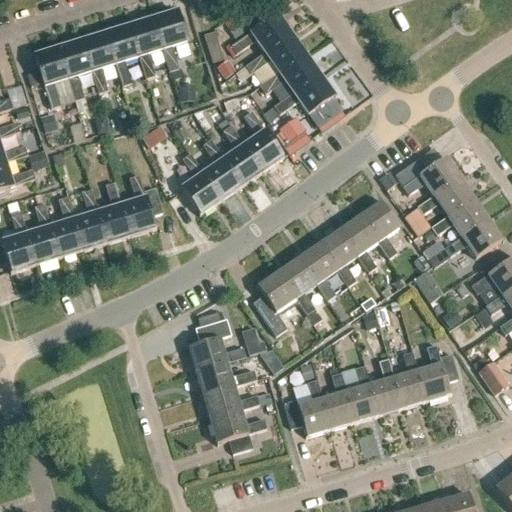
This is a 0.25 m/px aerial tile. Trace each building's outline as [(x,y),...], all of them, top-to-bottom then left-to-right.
[(178,14),(153,22),(163,54),(162,54),(169,76),(179,73),(172,51),(187,46),(177,16),(179,16),(178,14)] [(255,45),(264,57),(291,39),(276,17),(275,18),(275,19),(231,50),(236,58),(255,45)] [(153,22),(129,30),(139,61),(138,61),(145,84),(155,81),(148,58),(162,54),(163,54),(153,22)] [(243,22),(228,32),(235,42),(250,32),(243,22)] [(129,30),(105,37),(115,69),(122,91),(131,88),(124,66),(138,61),(139,61),(129,30)] [(214,35),(204,38),(206,46),(216,42),(215,39),(214,35)] [(105,37),(81,45),(91,76),(98,98),(107,95),(101,73),(115,69),(105,37)] [(270,65),(278,77),(279,78),(305,59),(291,39),(264,57),(245,70),(251,79),(270,65)] [(81,45),(58,52),(67,84),(74,106),(84,103),(77,81),(91,76),(81,45)] [(67,84),(58,52),(32,60),(33,61),(34,61),(38,75),(43,91),(50,113),(60,110),(53,88),(67,84)] [(284,85),(292,98),(293,99),(320,80),(305,59),(279,78),(278,77),(259,91),(265,99),(284,85)] [(224,83),(234,76),(235,75),(228,64),(227,64),(216,72),(224,83)] [(38,75),(27,78),(32,94),(43,91),(38,75)] [(293,99),(292,98),(274,111),(279,119),(298,106),(308,119),(333,101),(334,102),(335,101),(320,80),(293,99)] [(194,88),(178,89),(179,106),(195,105),(194,88)] [(11,107),(26,104),(23,89),(8,92),(11,107)] [(0,116),(12,113),(9,103),(0,106),(0,116)] [(14,114),(17,124),(29,120),(26,110),(14,114)] [(200,115),(193,118),(197,124),(203,120),(200,115)] [(244,149),(262,177),(284,162),(283,160),(282,161),(251,116),(243,122),(256,141),(244,149)] [(41,122),(40,122),(44,136),(45,135),(46,135),(54,133),(50,119),(42,121),(41,122)] [(283,136),(281,138),(288,147),(288,148),(285,150),(283,151),(289,159),(290,159),(311,144),(310,143),(305,136),(305,135),(298,125),(297,126),(283,136)] [(0,142),(20,137),(17,127),(0,132),(0,142)] [(158,130),(140,140),(147,151),(164,141),(158,130)] [(236,155),(223,163),(223,164),(241,191),(262,177),(244,149),(231,130),(222,136),(236,155)] [(83,135),(72,139),(74,147),(85,143),(83,135)] [(215,169),(203,177),(202,178),(221,205),(241,191),(223,164),(223,163),(210,144),(202,150),(215,169)] [(0,168),(5,167),(27,160),(24,151),(2,158),(0,151),(0,168)] [(43,155),(28,160),(33,174),(48,170),(43,155)] [(202,178),(203,177),(190,158),(182,164),(195,183),(181,192),(199,218),(198,219),(199,220),(221,205),(202,178)] [(424,189),(433,201),(460,183),(445,161),(444,162),(444,163),(426,175),(418,164),(394,180),(408,200),(424,189)] [(10,181),(5,167),(0,168),(0,194),(35,184),(32,174),(10,181)] [(386,194),(395,188),(388,177),(378,184),(386,194)] [(135,205),(121,209),(131,241),(156,233),(156,232),(154,232),(151,221),(162,217),(155,192),(143,196),(138,180),(129,183),(135,205)] [(438,209),(447,221),(447,222),(474,203),(460,183),(433,201),(416,212),(422,220),(438,209)] [(107,248),(131,241),(121,209),(115,187),(105,190),(112,212),(98,217),(97,217),(107,248)] [(97,217),(98,217),(91,194),(81,197),(88,219),(74,224),(73,224),(83,255),(107,248),(97,217)] [(59,263),(83,255),(73,224),(74,224),(67,202),(58,205),(64,227),(50,231),(59,263)] [(488,224),(474,203),(447,222),(447,221),(431,232),(436,240),(452,229),(461,241),(461,242),(488,224)] [(6,207),(9,218),(20,215),(17,204),(6,207)] [(382,205),(360,220),(378,247),(377,248),(388,264),(397,258),(386,242),(399,233),(381,207),(382,206),(382,205)] [(41,234),(26,238),(35,270),(59,263),(50,231),(43,209),(34,212),(41,234)] [(26,238),(20,216),(10,219),(17,241),(2,246),(11,276),(10,276),(10,278),(35,270),(26,238)] [(360,220),(339,234),(357,261),(357,262),(368,278),(376,272),(365,256),(377,248),(378,247),(360,220)] [(461,241),(445,253),(428,264),(434,272),(450,261),(466,250),(475,263),(501,245),(502,247),(503,246),(488,224),(461,242),(461,241)] [(339,234),(319,248),(337,275),(336,276),(354,301),(362,295),(345,270),(357,262),(357,261),(339,234)] [(423,239),(428,246),(435,241),(430,235),(423,239)] [(319,248),(298,262),(317,289),(316,290),(327,306),(335,300),(324,284),(336,276),(337,275),(319,248)] [(421,259),(413,266),(420,276),(430,269),(421,259)] [(493,288),(501,300),(501,301),(511,293),(511,260),(511,261),(511,262),(471,291),(477,299),(493,288)] [(298,262),(278,276),(296,303),(295,304),(313,330),(321,324),(304,298),(316,290),(317,289),(298,262)] [(427,275),(414,284),(419,292),(433,282),(427,275)] [(296,303),(278,276),(255,292),(256,293),(257,292),(263,300),(253,308),(275,341),(287,333),(278,321),(286,316),(283,312),(295,304),(296,303)] [(387,291),(381,296),(385,303),(392,298),(387,291)] [(511,293),(501,301),(501,300),(485,311),(491,319),(507,308),(511,316),(511,293)] [(360,309),(365,316),(375,309),(370,302),(360,309)] [(484,313),(475,319),(484,332),(493,326),(484,313)] [(442,321),(450,332),(457,326),(449,315),(442,321)] [(373,317),(361,320),(364,335),(377,331),(373,317)] [(511,322),(499,332),(505,340),(511,334),(511,322)] [(189,351),(189,350),(188,351),(195,376),(226,367),(227,368),(245,362),(243,352),(224,358),(220,344),(231,340),(226,324),(195,333),(199,349),(189,351)] [(246,351),(248,360),(266,355),(263,345),(246,351)] [(431,371),(417,375),(426,407),(451,399),(451,398),(450,398),(446,387),(458,383),(451,359),(439,362),(436,350),(426,352),(431,371)] [(408,378),(393,382),(402,414),(426,407),(417,375),(412,357),(402,359),(408,378)] [(371,389),(370,389),(369,390),(378,421),(402,414),(393,382),(388,364),(378,366),(384,385),(371,389)] [(195,376),(202,400),(233,391),(234,391),(256,385),(253,375),(231,382),(227,368),(226,367),(195,376)] [(494,400),(509,390),(493,367),(479,377),(494,400)] [(300,371),(303,384),(314,381),(311,368),(300,371)] [(354,428),(378,421),(369,390),(370,389),(364,371),(355,373),(360,392),(346,396),(345,396),(354,428)] [(330,435),(354,428),(345,396),(346,396),(340,378),(331,380),(336,399),(322,403),(321,404),(330,435)] [(321,404),(322,403),(317,385),(307,387),(312,406),(298,410),(297,405),(283,409),(290,434),(303,430),(306,441),(305,441),(305,442),(330,435),(321,404)] [(202,400),(209,424),(240,415),(241,415),(271,406),(268,396),(238,405),(234,391),(233,391),(202,400)] [(240,415),(209,424),(217,450),(218,449),(218,448),(228,445),(232,459),(252,453),(248,439),(266,433),(263,424),(245,429),(241,415),(240,415)] [(511,511),(511,479),(495,493),(510,511),(511,511)] [(472,511),(468,498),(444,506),(445,511),(472,511)]
